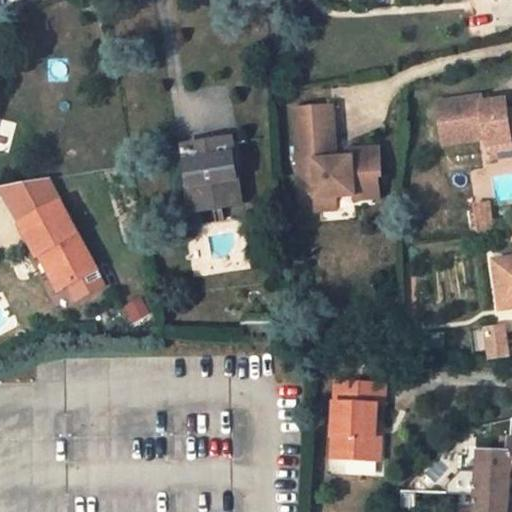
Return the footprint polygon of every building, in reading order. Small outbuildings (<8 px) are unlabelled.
[(84,0),(86,10),(105,6),(104,0),(84,0)] [(485,99),(440,105),(446,146),(489,141),(491,155),(498,161),(511,159),(511,157),(511,113),(509,114),(509,109),(500,110),(494,105),(486,106),(485,99)] [(336,109),(298,111),(305,214),(323,213),(322,201),(339,199),(357,198),(358,202),(383,200),(382,179),(382,178),(385,178),(383,151),(351,153),(350,145),(338,146),(324,148),(323,133),(337,131),(336,109)] [(337,131),(323,133),(324,148),(338,146),(337,131)] [(240,203),(231,145),(191,150),(200,210),(240,203)] [(48,180),(11,186),(28,222),(63,204),(48,180)] [(339,199),(322,201),(323,213),(341,212),(339,199)] [(97,273),(63,204),(28,222),(45,255),(62,291),(97,273)] [(45,255),(28,222),(20,225),(36,259),(45,255)] [(511,260),(497,262),(500,292),(511,290),(511,260)] [(511,290),(500,292),(502,312),(511,310),(511,290)] [(282,328),(283,319),(245,319),(245,327),(282,328)] [(486,360),(510,358),(507,326),(484,328),(486,360)] [(296,337),(280,336),(280,345),(294,346),(296,337)] [(323,363),(323,353),(314,353),(314,362),(323,363)] [(336,385),(333,459),(378,461),(380,439),(375,438),(377,408),(385,408),(386,387),(336,385)] [(509,511),(509,506),(511,480),(511,439),(511,440),(509,455),(480,454),(474,511),(509,511)]
